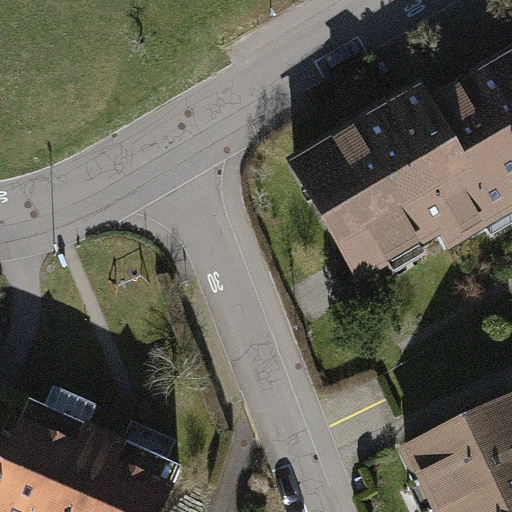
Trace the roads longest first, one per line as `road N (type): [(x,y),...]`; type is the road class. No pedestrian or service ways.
road 1 (residential): [(170,136),(316,511)]
road 2 (residential): [(170,136),(402,0)]
road 3 (residential): [(0,215),(69,197),(170,136)]
